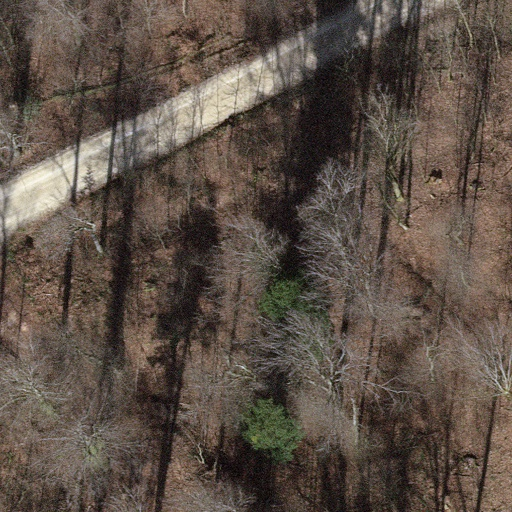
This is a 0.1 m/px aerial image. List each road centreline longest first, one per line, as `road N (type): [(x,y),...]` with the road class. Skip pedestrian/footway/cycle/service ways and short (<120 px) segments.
road 1 (track): [(416,0),(0,214)]
road 2 (track): [(0,289),(93,392),(167,511)]
